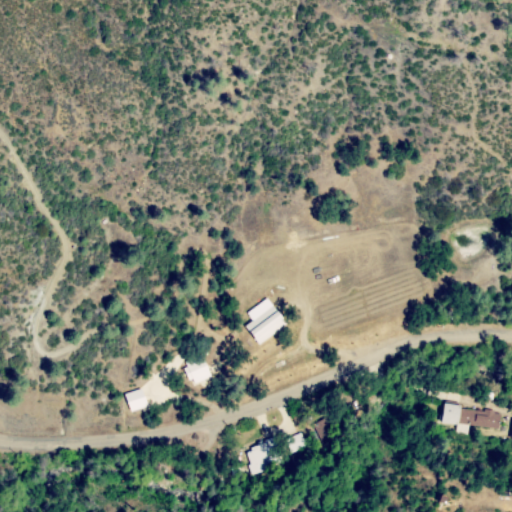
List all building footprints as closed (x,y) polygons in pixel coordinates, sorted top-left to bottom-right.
[(286,325),(273,306),(244,325),(257,344),(286,325)] [(79,349),(71,356),(67,352),(76,345),(79,349)] [(214,378),(194,386),(183,356),(202,349),(214,378)] [(123,393),(128,411),(145,406),(140,388),(123,393)] [(443,405),(461,406),(460,422),(442,421),(443,405)] [(484,410),(495,411),(494,414),(500,415),(498,430),(460,425),(462,410),(484,413),(484,410)] [(328,421),(331,420),(334,426),(331,427),(332,430),(320,435),(319,432),(315,434),(313,427),(316,426),(315,422),(326,417),(328,421)] [(284,438),(289,453),(304,448),(300,433),(284,438)] [(251,475),(242,448),(275,437),(283,461),(275,464),(276,467),(251,475)]
